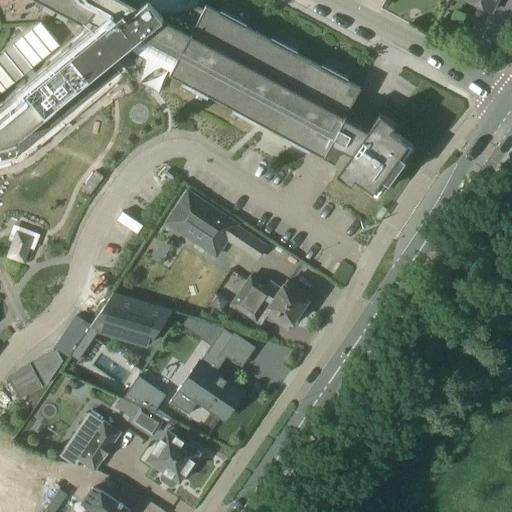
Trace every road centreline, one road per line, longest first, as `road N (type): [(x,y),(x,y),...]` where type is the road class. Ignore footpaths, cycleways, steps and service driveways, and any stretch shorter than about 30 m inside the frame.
road 1 (secondary): [(249,511),(511,128)]
road 2 (residential): [(511,103),(324,0)]
